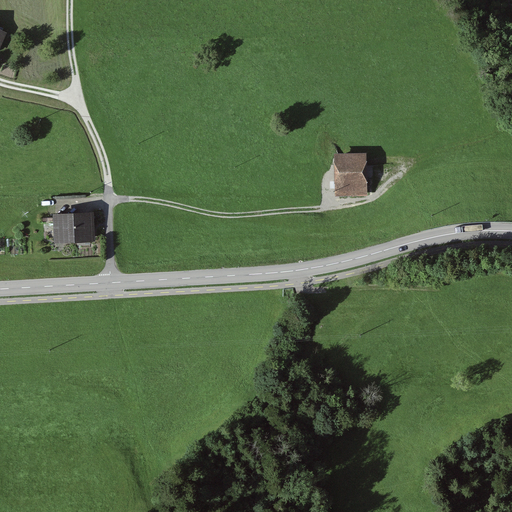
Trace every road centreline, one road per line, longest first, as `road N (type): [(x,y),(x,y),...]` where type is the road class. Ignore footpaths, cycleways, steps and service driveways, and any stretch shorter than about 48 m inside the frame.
road 1 (tertiary): [(0,291),(298,272),(455,235),(511,233)]
road 2 (track): [(109,201),(231,215),(344,204),(369,199),(445,146),(490,136)]
road 3 (track): [(70,0),(74,75),(109,188),(108,298)]
